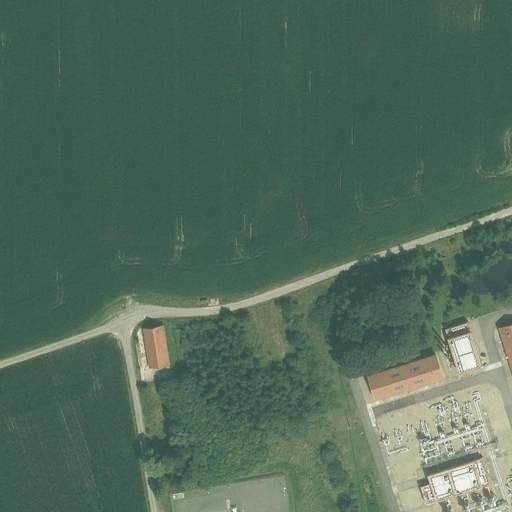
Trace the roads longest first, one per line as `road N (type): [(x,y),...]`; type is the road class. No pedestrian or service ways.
road 1 (track): [(0,369),(145,317),(224,310),(511,211)]
road 2 (track): [(151,511),(120,330)]
